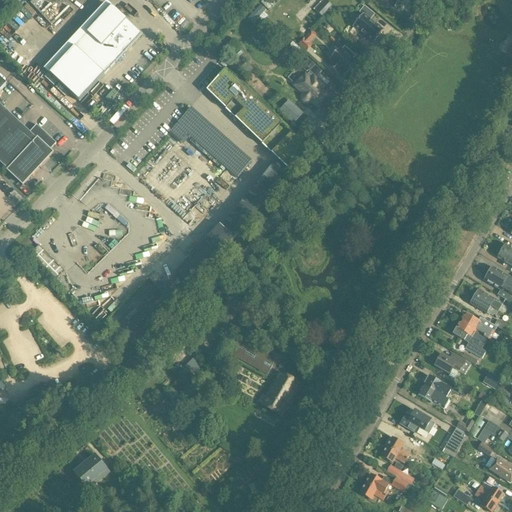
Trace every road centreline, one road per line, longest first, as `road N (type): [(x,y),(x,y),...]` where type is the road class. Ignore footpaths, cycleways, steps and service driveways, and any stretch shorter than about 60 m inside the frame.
road 1 (unclassified): [(0,484),(150,360),(256,247),(431,0)]
road 2 (track): [(286,502),(511,123)]
road 3 (residential): [(337,481),(511,185)]
road 4 (unclassified): [(226,0),(0,243)]
